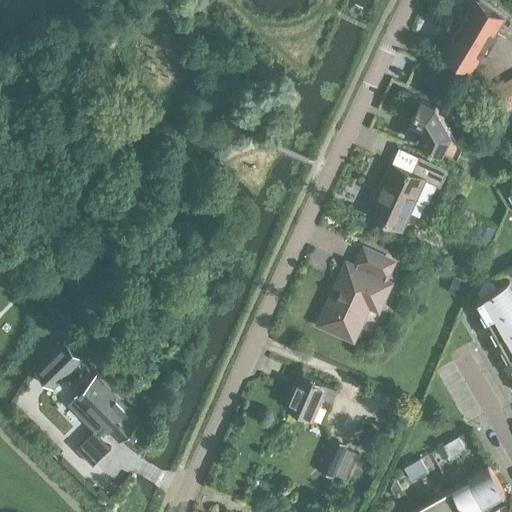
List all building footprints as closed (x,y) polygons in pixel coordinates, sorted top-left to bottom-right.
[(481,0),(473,0),(459,23),(489,41),(505,15),(481,0)] [(489,41),(459,23),(443,50),(473,68),(489,41)] [(511,76),(495,86),(508,109),(511,106),(511,76)] [(414,122),(408,137),(442,152),(456,159),(461,148),(451,131),(435,103),(421,97),(410,121),(414,122)] [(367,213),(404,230),(426,179),(440,186),(448,168),(419,155),(412,171),(390,161),(367,213)] [(477,227),(470,244),(487,250),(489,246),(494,233),(496,230),(496,229),(480,222),(477,227)] [(339,275),(318,322),(352,338),(367,305),(370,298),(380,303),(390,281),(384,278),(393,259),(363,246),(355,265),(350,263),(344,277),(339,275)] [(454,275),(447,291),(462,297),(468,281),(454,275)] [(511,286),(508,280),(477,298),(483,309),(479,311),(485,321),(488,319),(511,305),(511,286)] [(511,305),(488,319),(493,328),(490,330),(495,340),(499,338),(511,330),(511,305)] [(511,330),(499,338),(504,347),(500,349),(506,359),(510,357),(511,355),(511,330)] [(53,388),(82,359),(64,341),(35,369),(53,388)] [(284,404),(296,409),(322,420),(331,398),(333,399),(337,387),(298,370),(284,404)] [(75,396),(69,402),(77,411),(82,417),(83,417),(92,425),(91,426),(95,430),(100,434),(101,433),(100,432),(108,425),(120,438),(123,435),(126,434),(128,433),(129,431),(129,429),(139,420),(126,407),(95,375),(84,386),(82,384),(79,388),(81,390),(74,396),(75,396)] [(466,449),(458,435),(450,440),(457,454),(466,449)] [(334,474),(346,445),(331,439),(319,468),(334,474)] [(449,458),(457,454),(450,440),(441,445),(449,458)] [(420,457),(412,462),(420,475),(428,471),(420,457)] [(412,462),(404,466),(412,480),(420,475),(412,462)] [(488,511),(490,511),(499,507),(497,504),(508,497),(488,462),(467,474),(469,477),(487,509),(488,511)] [(390,487),(394,494),(403,489),(395,476),(390,487)] [(481,511),(487,509),(469,477),(450,488),(463,511),(481,511)] [(431,498),(438,511),(463,511),(450,488),(431,498)] [(438,511),(431,498),(412,509),(414,511),(438,511)]
